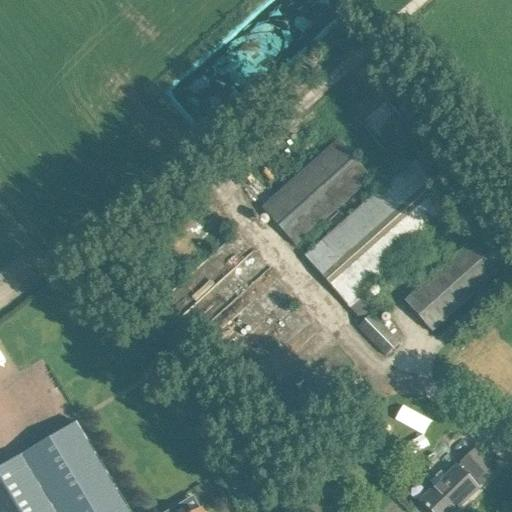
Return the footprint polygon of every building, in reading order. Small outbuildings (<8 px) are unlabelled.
[(297,159),(310,153),(303,138),(290,144),(297,159)] [(294,244),(370,177),(339,142),(262,209),(294,244)] [(385,358),(400,343),(372,314),(378,307),(364,290),(456,209),(414,161),(304,257),(360,323),(357,327),(385,358)] [(432,333),(507,266),(480,236),(404,302),(432,333)] [(287,267),(274,281),(285,291),(298,277),(287,267)] [(278,302),(258,282),(223,317),(244,337),(278,302)] [(333,310),(304,334),(315,346),(343,322),(333,310)] [(285,352),(304,370),(320,353),(301,335),(285,352)] [(0,511),(129,511),(77,426),(0,469),(0,511)] [(494,473),(473,451),(459,465),(456,468),(456,467),(445,477),(442,473),(430,483),(434,488),(420,501),(428,510),(430,511),(455,511),(478,490),(477,489),(481,485),(481,486),(494,473)]
